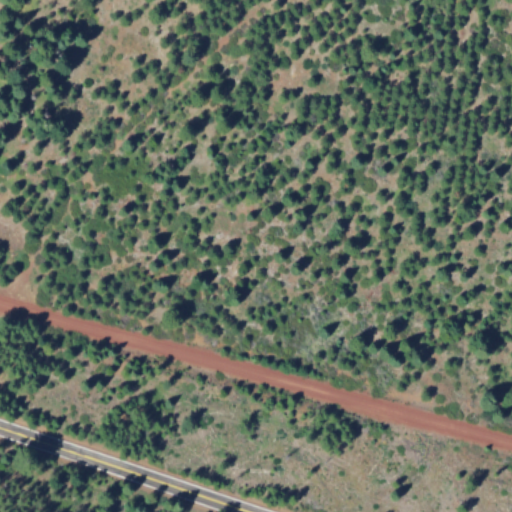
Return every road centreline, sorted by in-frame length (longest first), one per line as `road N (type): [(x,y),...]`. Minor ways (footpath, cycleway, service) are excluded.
road 1 (track): [(511,439),(0,300)]
road 2 (secondary): [(258,511),(0,424)]
